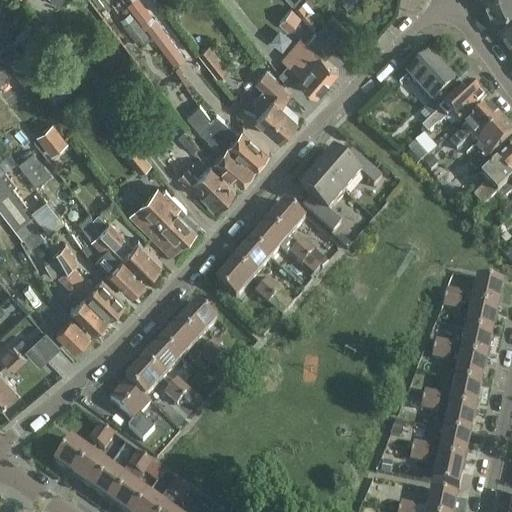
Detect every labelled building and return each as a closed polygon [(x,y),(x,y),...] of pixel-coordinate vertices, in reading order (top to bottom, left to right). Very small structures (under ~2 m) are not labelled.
[(511,0),(483,0),(491,16),(511,6),(511,0)] [(139,45),(149,38),(133,17),(123,24),(139,45)] [(511,45),(511,44),(511,17),(498,28),(511,45)] [(310,36),(328,52),(340,39),(322,23),(310,36)] [(174,63),(185,55),(162,25),(150,33),(174,63)] [(324,57),(328,52),(310,36),(303,44),(316,56),(297,78),(294,76),(289,80),(295,88),(309,100),(337,68),(324,57)] [(216,75),(227,67),(209,43),(197,51),(216,75)] [(431,119),(451,100),(444,93),(455,83),(429,55),(408,76),(432,102),(423,110),(431,119)] [(254,80),(273,95),(255,115),(279,135),(296,116),(279,101),(289,89),(265,68),(254,80)] [(473,91),(468,85),(451,100),(431,119),(422,128),(428,134),(438,125),(439,126),(450,115),(458,124),(483,101),(481,99),(483,97),(475,89),(473,91)] [(205,125),(209,120),(207,118),(209,116),(200,104),(186,115),(200,132),(221,150),(213,161),(239,183),(253,166),(205,125)] [(477,144),(502,122),(488,107),(452,140),(452,141),(449,144),(456,151),(470,137),(477,144)] [(236,131),(221,119),(215,113),(209,120),(205,125),(253,166),(268,149),(241,126),(236,131)] [(469,165),(476,172),(479,169),(480,169),(511,138),(511,132),(502,122),(477,144),(484,152),(469,165)] [(53,151),(64,142),(50,123),(35,134),(50,153),(53,151)] [(194,151),(200,146),(183,129),(177,135),(194,151)] [(139,171),(150,162),(132,140),(121,149),(139,171)] [(496,196),(511,181),(511,149),(481,178),(488,185),(474,198),(483,208),(496,196)] [(316,171),(344,195),(360,177),(373,188),(382,178),(358,157),(350,166),(333,151),(316,171)] [(234,187),(208,162),(193,177),(187,171),(181,178),(213,209),(234,187)] [(328,213),(344,195),(316,171),(300,189),(317,204),(309,212),(333,234),(341,224),(328,213)] [(0,194),(8,188),(1,178),(0,179),(0,194)] [(511,181),(496,196),(502,202),(511,192),(511,181)] [(162,192),(156,186),(140,203),(151,214),(141,225),(170,253),(195,227),(182,215),(186,211),(182,206),(165,189),(162,192)] [(0,209),(16,197),(8,188),(0,194),(0,209)] [(0,210),(7,219),(23,207),(16,197),(0,209),(0,210)] [(285,204),(267,224),(287,241),(305,221),(285,204)] [(14,229),(30,216),(23,207),(7,219),(14,229)] [(88,213),(78,223),(89,239),(112,262),(105,270),(129,294),(145,278),(97,231),(88,213)] [(30,216),(14,229),(21,238),(38,226),(30,216)] [(107,220),(97,231),(145,278),(161,262),(136,238),(131,244),(107,220)] [(267,224),(250,243),(270,261),(281,249),(287,254),(289,252),(290,253),(295,248),(287,241),(267,224)] [(64,242),(52,252),(63,270),(85,292),(108,316),(124,300),(100,277),(93,284),(71,262),(75,258),(64,242)] [(301,242),(295,248),(308,259),(313,253),(301,242)] [(250,243),(233,263),(253,280),(270,261),(250,243)] [(290,253),(289,255),(302,266),(308,259),(295,248),(290,253)] [(233,263),(216,283),(235,300),(253,280),(233,263)] [(63,270),(58,276),(80,297),(70,308),(93,331),(108,316),(85,292),(63,270)] [(477,278),(471,305),(497,310),(503,284),(477,278)] [(266,281),(261,287),(274,298),(279,292),(266,281)] [(261,287),(255,294),(268,305),(274,298),(261,287)] [(447,290),(445,299),(461,303),(463,294),(447,290)] [(445,299),(443,308),(459,311),(461,303),(445,299)] [(197,304),(179,324),(198,342),(216,322),(197,304)] [(492,336),(497,311),(471,305),(466,331),(492,336)] [(75,350),(90,334),(72,316),(56,331),(75,350)] [(179,324),(161,343),(180,361),(198,342),(179,324)] [(486,362),(492,336),(466,331),(460,356),(486,362)] [(436,341),(434,350),(450,354),(452,345),(436,341)] [(161,343),(143,362),(163,380),(180,361),(161,343)] [(212,343),(206,349),(218,361),(224,354),(212,343)] [(13,345),(0,356),(6,362),(18,351),(13,345)] [(206,349),(200,355),(212,367),(218,361),(206,349)] [(434,350),(432,359),(448,363),(450,354),(434,350)] [(18,351),(6,362),(12,369),(24,357),(18,351)] [(481,387),(486,362),(460,356),(455,382),(481,387)] [(143,362),(125,382),(126,383),(128,385),(128,384),(145,400),(145,399),(163,380),(143,362)] [(0,400),(15,386),(4,375),(0,370),(0,400)] [(176,381),(170,387),(183,399),(188,404),(194,397),(176,381)] [(475,413),(481,387),(455,382),(449,407),(475,413)] [(122,388),(110,401),(133,422),(128,428),(143,442),(153,430),(145,422),(146,421),(140,415),(150,404),(145,399),(145,400),(128,384),(128,385),(123,389),(122,388)] [(170,387),(164,394),(177,405),(183,399),(170,387)] [(425,393),(423,401),(439,405),(441,396),(425,393)] [(423,401),(421,410),(437,414),(439,405),(423,401)] [(470,438),(475,413),(449,407),(444,433),(470,438)] [(99,426),(89,440),(96,445),(106,432),(99,426)] [(106,432),(96,445),(104,451),(113,437),(106,432)] [(444,433),(438,458),(464,464),(470,438),(444,433)] [(71,440),(53,464),(73,478),(90,454),(71,440)] [(414,444),(412,453),(428,456),(430,448),(414,444)] [(412,453),(410,461),(426,465),(428,456),(412,453)] [(90,454),(73,478),(92,492),(110,468),(90,454)] [(138,454),(128,468),(135,473),(145,459),(138,454)] [(438,458),(433,485),(458,490),(464,464),(438,458)] [(145,459),(135,473),(142,478),(152,465),(145,459)] [(110,468),(92,492),(112,505),(129,481),(110,468)] [(129,481),(112,505),(121,511),(135,511),(148,495),(129,481)] [(166,495),(173,501),(183,487),(176,482),(166,495)] [(183,487),(173,501),(181,506),(190,492),(183,487)] [(431,492),(426,511),(453,511),(457,498),(431,492)] [(148,495),(135,511),(165,511),(167,509),(173,501),(166,495),(160,503),(148,495)]
